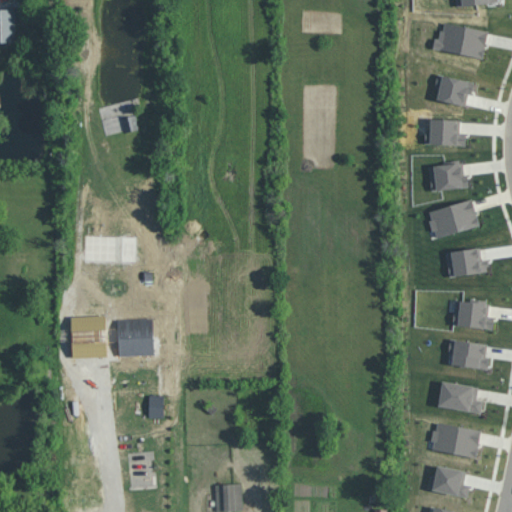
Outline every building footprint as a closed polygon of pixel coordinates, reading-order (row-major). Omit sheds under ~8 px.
[(0,41),(16,41),(15,8),(0,8),(0,41)] [(126,132),(139,127),(134,114),(121,118),(126,132)] [(425,143),(466,144),(466,132),(460,132),(460,119),(431,118),(431,129),(426,129),(425,143)] [(428,211),(436,237),(480,225),(472,198),(428,211)] [(493,328),(494,316),(488,315),(490,303),(456,299),(453,324),(493,328)] [(155,355),(154,317),(118,318),(119,328),(114,328),(115,347),(120,347),(120,356),(155,355)] [(164,417),(165,394),(150,394),(149,416),(164,417)] [(438,421),(481,430),(476,457),(433,448),(435,440),(432,440),(434,429),(436,429),(438,421)] [(243,509),(242,483),(216,484),(217,510),(243,509)]
